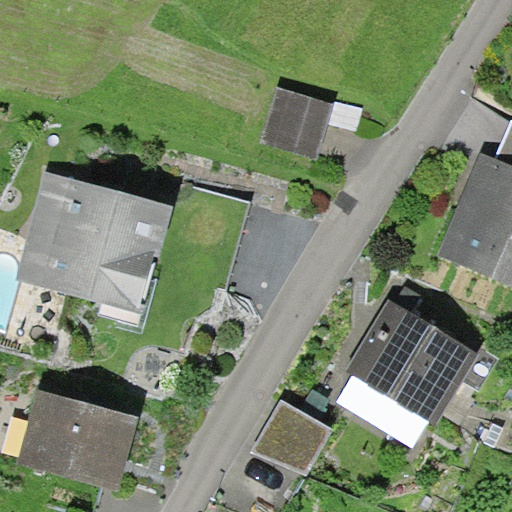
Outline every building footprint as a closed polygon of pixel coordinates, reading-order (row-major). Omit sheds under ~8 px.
[(333,102),(276,86),(260,141),(317,157),(333,102)] [(492,158),(477,151),(434,250),(511,284),(511,120),(509,119),(492,158)] [(188,214),(55,181),(29,283),(162,317),(188,214)] [(486,359),(385,304),(344,379),(445,434),(486,359)] [(152,418),(59,392),(35,476),(129,502),(152,418)]
